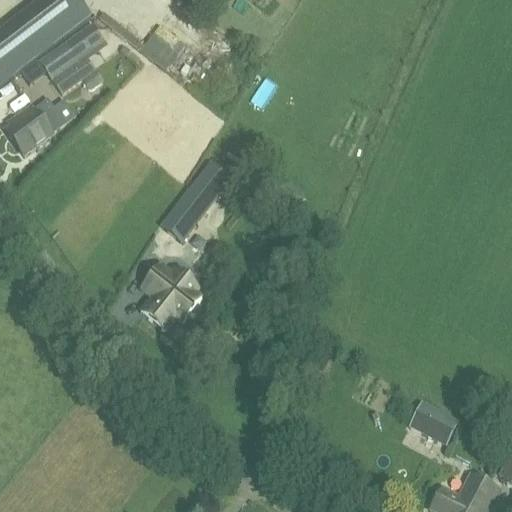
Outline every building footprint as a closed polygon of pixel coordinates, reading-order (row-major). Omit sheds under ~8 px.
[(44,0),(0,34),(0,89),(90,21),(74,0),(44,0)] [(106,85),(89,61),(107,49),(92,28),(72,42),(66,46),(40,64),(63,98),(84,84),(92,94),(106,85)] [(175,51),(195,64),(201,55),(182,41),(175,51)] [(5,135),(23,161),(52,140),(50,138),(63,129),(47,105),(34,114),(31,110),(7,127),(10,131),(5,135)] [(211,207),(191,192),(161,230),(181,245),(211,207)] [(170,277),(160,269),(140,293),(151,302),(140,316),(164,335),(176,321),(182,326),(201,302),(195,297),(198,293),(188,281),(173,273),(170,277)] [(409,431),(448,450),(460,424),(422,405),(409,431)] [(511,460),(507,459),(497,478),(502,481),(501,484),(511,489),(511,460)] [(440,491),(429,511),(488,511),(498,494),(468,478),(457,500),(440,491)]
